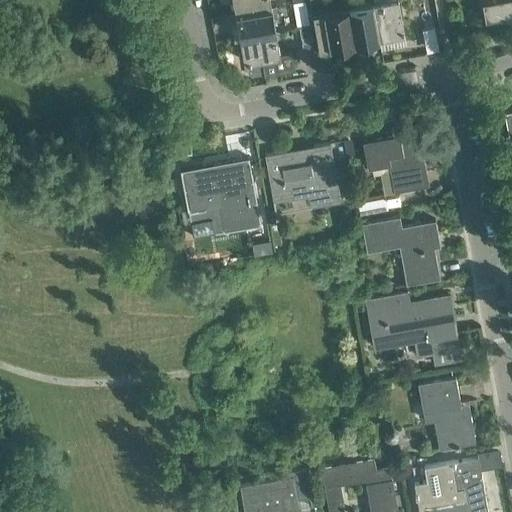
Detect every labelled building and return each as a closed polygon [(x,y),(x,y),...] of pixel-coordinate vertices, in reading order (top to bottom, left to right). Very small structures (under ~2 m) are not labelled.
[(233,0),(236,12),(271,6),(270,0),(233,0)] [(398,0),(384,0),(373,2),(379,37),(404,33),(398,0)] [(511,0),(482,0),(486,18),(511,13),(511,0)] [(373,2),(349,6),(355,42),(379,37),(373,2)] [(236,12),(240,37),(276,30),(271,6),(236,12)] [(355,42),(349,6),(313,13),(319,48),(355,42)] [(245,62),(263,58),(266,74),(295,69),(292,53),(280,55),(276,30),(240,37),(245,62)] [(511,106),(510,95),(501,97),(503,110),(506,109),(511,142),(511,106)] [(429,184),(427,174),(418,126),(398,130),(399,134),(363,141),(363,142),(367,141),(371,164),(389,161),(394,191),(429,184)] [(274,201),(308,195),(310,206),(341,200),(330,142),(265,154),(274,201)] [(181,168),(189,210),(219,204),(223,230),(260,223),(248,156),(181,168)] [(440,277),(434,246),(432,236),(438,235),(436,219),(402,225),(400,215),(362,222),(367,250),(404,244),(411,281),(395,284),(395,285),(440,277)] [(415,335),(418,354),(433,351),(436,363),(460,359),(458,347),(459,347),(449,293),(403,302),(402,300),(388,303),(386,294),(367,298),(369,306),(368,306),(375,345),(376,345),(376,342),(415,335)] [(462,413),(461,403),(456,375),(418,381),(425,420),(434,418),(440,447),(476,441),(470,411),(462,413)] [(485,465),(505,460),(501,444),(481,449),(485,465)] [(329,511),(341,511),(340,500),(343,499),(340,484),(365,479),(371,511),(398,511),(390,465),(376,467),(374,456),(321,466),(329,511)] [(419,511),(488,511),(478,456),(455,461),(454,460),(451,461),(452,461),(424,466),(427,481),(415,483),(416,492),(415,492),(416,496),(417,496),(419,511)] [(245,511),(299,511),(297,499),(311,496),(306,467),(284,471),(285,476),(240,484),(245,511)]
